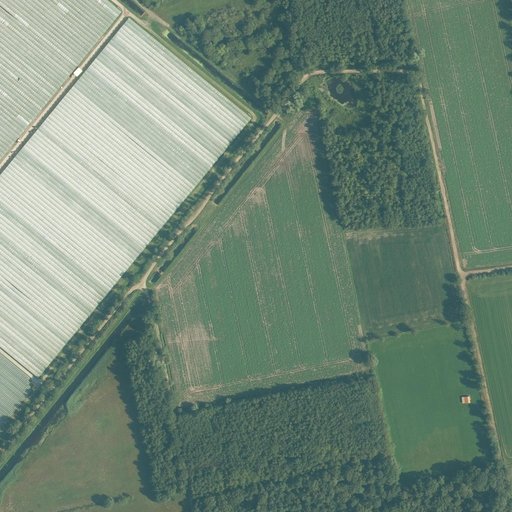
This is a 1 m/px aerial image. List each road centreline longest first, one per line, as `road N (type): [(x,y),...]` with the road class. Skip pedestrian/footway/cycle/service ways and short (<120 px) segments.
road 1 (track): [(0,450),(275,115)]
road 2 (track): [(309,74),(417,72),(460,276)]
road 3 (track): [(460,276),(511,511)]
road 4 (track): [(193,511),(148,292),(139,282)]
road 5 (track): [(148,292),(286,121),(276,114)]
